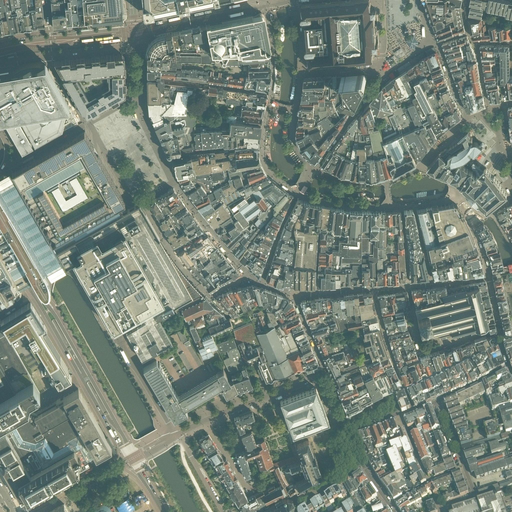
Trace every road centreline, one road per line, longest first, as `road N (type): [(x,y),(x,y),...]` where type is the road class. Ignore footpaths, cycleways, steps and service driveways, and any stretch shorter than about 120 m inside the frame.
road 1 (residential): [(511,336),(336,419)]
road 2 (residential): [(177,435),(311,380),(336,419)]
road 3 (residential): [(376,76),(361,69),(301,73),(293,0)]
road 4 (residential): [(475,497),(438,402),(400,416)]
road 5 (unclassified): [(479,112),(466,118),(418,0)]
